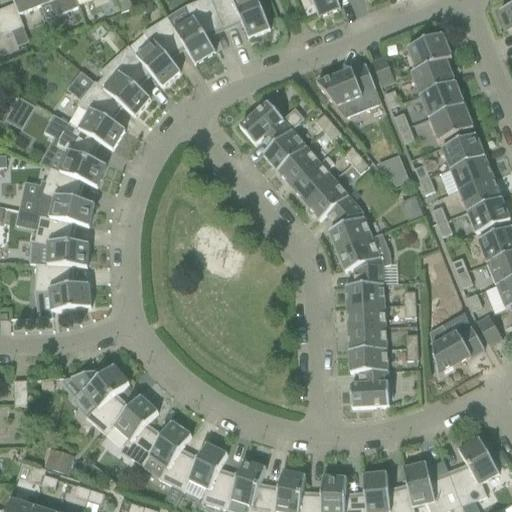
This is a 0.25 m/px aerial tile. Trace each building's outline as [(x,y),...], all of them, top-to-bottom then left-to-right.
[(19,18),(40,9),(36,0),(11,0),(14,7),(3,11),(12,35),(24,30),(19,18)] [(36,0),(40,9),(53,4),(58,17),(66,13),(78,8),(74,0),(36,0)] [(121,16),(133,12),(128,0),(125,0),(116,4),(121,16)] [(204,38),(223,31),(210,0),(208,0),(185,9),(191,23),(175,33),(174,33),(184,50),(194,68),(215,55),(204,38)] [(239,0),(210,0),(223,31),(240,24),(247,42),(270,33),(256,0),(244,0),(240,2),(239,0)] [(335,0),(309,0),(318,21),(340,12),(335,0)] [(511,9),(499,15),(508,37),(511,35),(511,9)] [(0,38),(0,40),(12,35),(3,11),(0,12),(0,38)] [(167,60),(184,50),(174,33),(175,33),(167,20),(143,35),(151,48),(137,59),(136,60),(150,76),(149,76),(162,91),(180,75),(167,60)] [(415,70),(416,74),(417,75),(446,63),(446,64),(451,62),(442,38),(407,51),(415,70)] [(135,89),(149,76),(150,76),(136,60),(137,59),(128,49),(99,75),(103,79),(97,87),(105,93),(104,94),(121,108),(120,108),(134,120),(150,102),(135,89)] [(371,66),(381,90),(395,85),(385,61),(371,66)] [(455,86),(446,64),(446,63),(417,75),(416,74),(411,76),(420,100),(455,86)] [(329,103),(345,122),(381,108),(366,68),(318,87),(317,87),(317,88),(329,103)] [(105,93),(97,87),(95,85),(94,86),(81,75),(67,93),(80,104),(77,107),(79,109),(69,126),(79,132),(79,133),(98,144),(97,145),(113,154),(125,133),(108,123),(120,108),(121,108),(104,94),(105,93)] [(464,109),(455,86),(420,100),(429,122),(464,109)] [(390,112),(400,108),(394,95),(384,99),(390,112)] [(300,126),(316,111),(309,103),(293,118),(300,126)] [(262,143),(270,152),(270,153),(291,134),(282,124),(285,121),(276,111),(274,114),(268,107),(240,131),(255,149),(262,143)] [(473,132),(464,109),(429,122),(438,146),(473,132)] [(394,121),(399,135),(409,131),(403,117),(394,121)] [(315,125),(323,135),(332,128),(324,118),(315,125)] [(88,162),(97,145),(98,144),(79,133),(79,132),(69,126),(68,127),(54,119),(44,136),(58,144),(55,151),(67,158),(60,175),(60,176),(82,184),(82,185),(97,191),(106,169),(88,162)] [(332,145),(341,137),(332,128),(323,135),(332,145)] [(414,144),(409,131),(399,135),(404,148),(414,144)] [(277,175),(306,151),(291,134),(270,153),(270,152),(263,158),(277,175)] [(441,152),(450,174),(484,160),(476,138),(441,152)] [(291,191),(320,167),(306,151),(277,175),(291,191)] [(343,158),(352,168),(360,160),(352,151),(343,158)] [(305,208),(334,183),(326,174),(334,167),(327,160),(320,167),(291,191),(305,208)] [(369,170),(360,160),(352,168),(360,178),(369,170)] [(493,181),(484,160),(450,174),(459,195),(493,181)] [(414,173),(420,186),(429,182),(424,169),(414,173)] [(41,184),(33,218),(39,220),(40,218),(50,221),(73,227),(89,231),(94,207),(75,203),(82,185),(82,184),(60,176),(60,175),(50,171),(45,185),(41,184)] [(501,202),(493,181),(459,195),(467,216),(501,202)] [(435,195),(429,182),(420,186),(425,199),(435,195)] [(326,218),(348,200),(334,183),(305,208),(320,225),(327,219),(326,218)] [(337,255),(372,241),(361,215),(348,200),(326,218),(327,219),(336,230),(337,231),(329,235),(337,255)] [(510,224),(501,202),(467,216),(476,238),(491,231),(510,224)] [(431,215),(437,228),(447,224),(441,211),(431,215)] [(31,244),(30,267),(36,267),(47,268),(70,270),(87,271),(88,247),(69,246),(73,227),(50,221),(40,218),(39,220),(34,244),(31,244)] [(452,237),(447,224),(437,228),(442,241),(452,237)] [(511,230),(478,244),(487,267),(511,257),(511,230)] [(381,238),(372,241),(337,255),(345,276),(354,273),(354,274),(355,289),(355,290),(383,288),(382,271),(390,269),(389,258),(381,238)] [(511,283),(511,257),(487,267),(496,290),(511,283)] [(452,266),(457,279),(467,275),(462,262),(452,266)] [(69,290),(70,270),(47,268),(36,267),(35,295),(49,296),(51,316),(91,311),(89,287),(69,290)] [(472,288),(467,275),(457,279),(463,292),(472,288)] [(511,309),(511,283),(496,290),(505,313),(511,309)] [(384,310),(383,288),(355,290),(355,289),(346,289),(347,312),(384,310)] [(403,296),(404,309),(416,308),(415,295),(403,296)] [(472,315),(482,311),(476,298),(466,302),(472,315)] [(416,321),(416,308),(404,309),(405,322),(416,321)] [(385,331),(384,310),(347,312),(348,333),(385,331)] [(502,343),(489,320),(476,327),(490,350),(502,343)] [(438,380),(439,380),(439,379),(484,353),(471,330),(458,338),(457,336),(449,341),(442,330),(429,337),(438,380)] [(386,353),(385,331),(348,333),(349,355),(386,353)] [(405,339),(406,352),(418,351),(417,339),(405,339)] [(418,364),(418,351),(406,352),(407,365),(418,364)] [(387,374),(386,353),(349,355),(350,377),(359,377),(359,376),(387,374)] [(106,439),(114,431),(114,430),(129,414),(128,413),(114,400),(129,388),(114,369),(101,380),(98,375),(98,374),(71,380),(71,382),(72,382),(96,410),(86,421),(106,439)] [(388,388),(387,374),(359,376),(359,377),(360,388),(351,389),(352,412),(389,411),(389,402),(393,402),(392,388),(388,388)] [(14,385),(14,405),(15,410),(27,410),(26,384),(14,385)] [(140,400),(128,413),(129,414),(114,430),(114,431),(128,443),(120,455),(143,470),(150,460),(162,442),(161,441),(145,431),(158,416),(140,400)] [(171,426),(161,441),(162,442),(150,460),(165,470),(159,483),(184,496),(189,484),(198,465),(198,464),(180,456),(191,440),(171,426)] [(468,471),(449,479),(461,510),(486,500),(481,487),(499,477),(486,455),(488,454),(484,446),(482,448),(479,443),(458,454),(468,471)] [(206,448),(198,464),(198,465),(189,484),(206,492),(201,506),(220,511),(228,511),(232,503),(231,503),(238,482),(237,482),(219,476),(227,458),(206,448)] [(51,454),(45,471),(68,478),(74,461),(51,454)] [(243,465),(237,482),(238,482),(231,503),(232,503),(249,509),(248,511),(275,511),(279,494),(278,494),(259,491),(266,472),(243,465)] [(402,472),(407,492),(408,492),(412,511),(413,511),(431,507),(433,511),(457,511),(461,510),(449,479),(430,486),(426,467),(402,472)] [(41,489),(44,479),(31,474),(27,485),(41,489)] [(282,475),(278,494),(279,494),(275,511),(321,511),(322,500),(321,500),(302,499),(305,480),(282,475)] [(363,479),(364,499),(365,499),(366,511),(413,511),(412,511),(408,492),(407,492),(388,496),(386,477),(363,479)] [(58,483),(44,479),(41,489),(54,493),(58,483)] [(322,481),(321,500),(322,500),(321,511),(366,511),(365,499),(364,499),(345,501),(346,482),(322,481)] [(87,504),(91,494),(77,489),(74,500),(87,504)] [(101,508),(104,498),(91,494),(87,504),(101,508)] [(33,511),(34,510),(10,502),(7,511),(33,511)]
